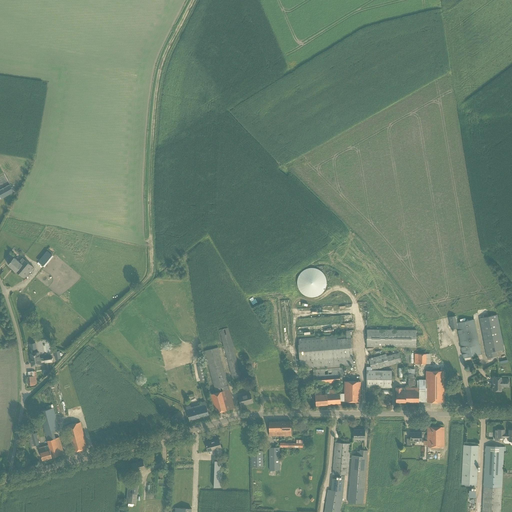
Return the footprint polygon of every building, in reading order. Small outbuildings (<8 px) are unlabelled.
[(0,199),(19,189),(15,182),(0,189),(0,199)] [(43,267),(52,257),(46,251),(36,261),(43,267)] [(14,257),(11,261),(8,265),(24,279),(33,267),(22,258),(20,261),(14,257)] [(321,294),(325,285),(326,283),(322,272),(314,268),(312,268),(301,271),(297,280),(297,282),(300,292),(310,297),(312,297),(321,294)] [(497,352),(504,349),(497,315),(479,318),(487,359),(497,356),(497,352)] [(455,316),(448,317),(451,329),(457,328),(463,358),(464,358),(464,360),(471,358),(470,357),(471,357),(481,355),(474,320),(456,323),(455,316)] [(219,330),(230,370),(232,376),(232,379),(241,377),(228,328),(219,330)] [(415,347),(416,330),(367,329),(366,347),(415,347)] [(344,366),(350,366),(353,365),(350,331),(345,331),(346,335),(297,339),(300,370),(312,369),(344,366)] [(218,347),(204,350),(216,393),(209,395),(214,413),(234,408),(218,347)] [(41,365),(40,357),(39,357),(38,352),(30,354),(31,361),(31,366),(41,365)] [(392,364),(401,362),(398,352),(386,356),(386,354),(368,359),(371,368),(366,368),(366,371),(366,387),(391,387),(391,382),(391,370),(373,370),(386,366),(392,364)] [(426,354),(414,354),(414,364),(426,364),(426,354)] [(344,368),(314,370),(313,370),(314,384),(340,382),(340,374),(345,373),(344,369),(350,369),(350,366),(344,366),(344,368)] [(396,387),(396,402),(444,402),(444,399),(444,371),(425,371),(425,379),(418,379),(418,387),(396,387)] [(34,376),(27,377),(28,386),(34,385),(36,383),(36,375),(34,375),(34,376)] [(493,377),(493,381),(493,386),(492,386),(492,391),(501,391),(501,387),(509,387),(509,379),(500,379),(500,377),(493,377)] [(315,391),(315,400),(316,405),(328,404),(340,403),(340,401),(360,402),(360,382),(345,382),(345,394),(340,395),(340,393),(339,393),(339,392),(338,392),(337,389),(328,390),(324,391),(320,391),(315,391)] [(240,401),(239,401),(240,402),(241,405),(248,403),(248,404),(253,402),(250,394),(239,397),(240,401)] [(191,405),(186,406),(186,408),(189,420),(198,418),(209,415),(207,410),(205,403),(205,401),(200,403),(200,405),(191,407),(191,405)] [(56,438),(54,433),(58,432),(57,428),(58,428),(54,413),(53,408),(39,412),(48,445),(45,446),(39,448),(42,460),(52,458),(52,457),(64,454),(62,449),(59,437),(56,438)] [(291,421),(269,422),(269,436),(291,435),(291,421)] [(65,427),(70,447),(71,452),(87,448),(80,423),(65,427)] [(443,447),(444,432),(444,427),(427,427),(427,432),(427,441),(427,445),(427,447),(443,447)] [(365,429),(353,429),(353,439),(364,439),(365,429)] [(511,441),(511,429),(509,430),(509,434),(505,434),(505,430),(497,429),(497,430),(495,430),(495,440),(498,440),(498,438),(503,438),(507,438),(507,441),(508,441),(511,441)] [(406,438),(406,443),(406,445),(410,445),(410,440),(421,441),(421,432),(417,432),(417,434),(410,434),(410,438),(406,438)] [(36,433),(28,434),(31,446),(39,444),(36,433)] [(21,437),(22,440),(20,440),(24,452),(31,450),(28,438),(23,439),(23,436),(21,437)] [(221,448),(219,439),(215,440),(215,441),(206,444),(206,442),(206,443),(208,452),(215,450),(215,452),(216,456),(222,454),(220,448),(221,448)] [(335,442),(332,475),(341,475),(341,479),(332,478),(331,490),(328,490),(324,511),(339,511),(343,491),(344,476),(347,476),(349,449),(350,444),(335,442)] [(463,445),(461,484),(476,485),(478,453),(478,448),(479,448),(479,447),(478,447),(478,446),(463,445)] [(486,446),(482,511),(500,511),(504,447),(486,446)] [(269,447),(269,452),(270,471),(279,470),(279,447),(269,447)] [(251,451),(251,456),(252,467),(263,467),(262,450),(251,451)] [(352,455),(349,489),(348,503),(363,504),(367,450),(360,450),(359,456),(352,455)] [(131,464),(133,469),(134,472),(145,468),(143,461),(138,462),(139,463),(136,463),(131,464)] [(222,466),(222,461),(214,461),(213,488),(221,488),(222,466)] [(126,502),(136,503),(138,481),(128,480),(126,502)]
